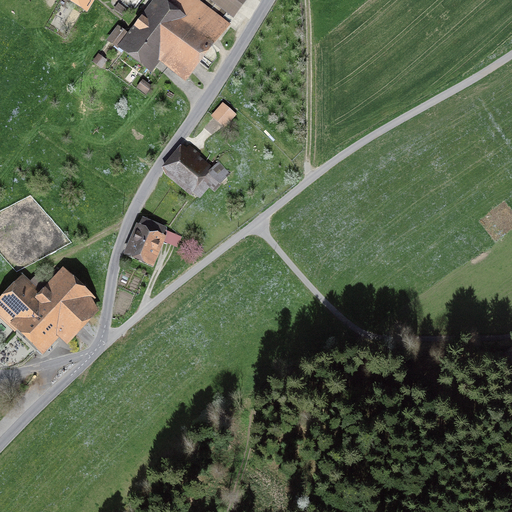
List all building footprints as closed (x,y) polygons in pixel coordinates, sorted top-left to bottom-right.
[(97,0),(67,0),(89,13),(97,0)] [(229,25),(197,0),(159,0),(121,49),(150,71),(159,61),(185,81),(229,25)] [(246,0),(209,0),(233,17),(246,0)] [(119,28),(109,40),(118,47),(128,35),(119,28)] [(237,117),(223,105),(211,118),(225,130),(237,117)] [(217,168),(188,146),(169,172),(197,194),(217,168)] [(166,230),(140,219),(126,250),(152,262),(166,230)] [(96,299),(61,268),(39,294),(22,278),(0,302),(0,319),(41,356),(56,339),(65,346),(99,308),(92,303),(96,299)] [(5,277),(0,281),(0,290),(1,291),(10,282),(5,277)]
